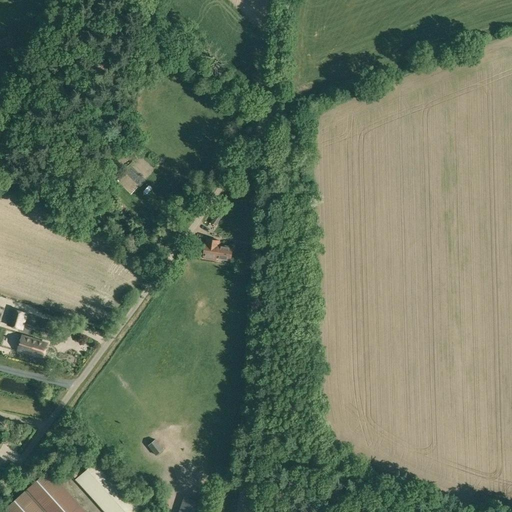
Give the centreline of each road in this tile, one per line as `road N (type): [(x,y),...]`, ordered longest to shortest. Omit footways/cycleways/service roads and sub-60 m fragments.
road 1 (unclassified): [(0,491),(266,124)]
road 2 (tertiary): [(240,511),(259,385),(275,125)]
road 3 (unclassified): [(266,124),(142,0)]
road 4 (tertiary): [(275,125),(285,0)]
